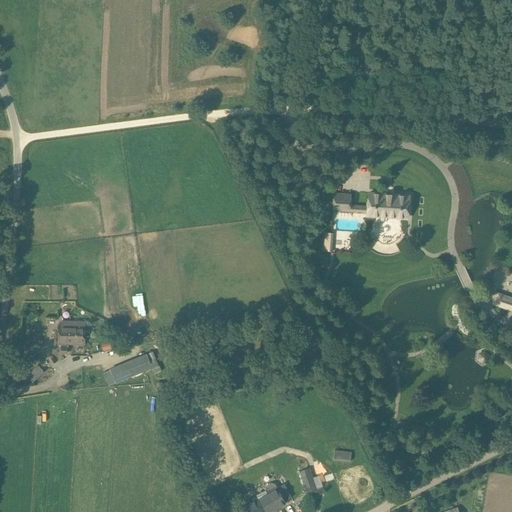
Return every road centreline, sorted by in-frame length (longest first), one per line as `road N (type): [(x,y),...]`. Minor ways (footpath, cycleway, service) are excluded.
road 1 (track): [(511,131),(476,118),(348,108),(17,135)]
road 2 (unclassified): [(0,351),(18,164),(0,78)]
road 3 (unclassified): [(379,511),(511,444)]
